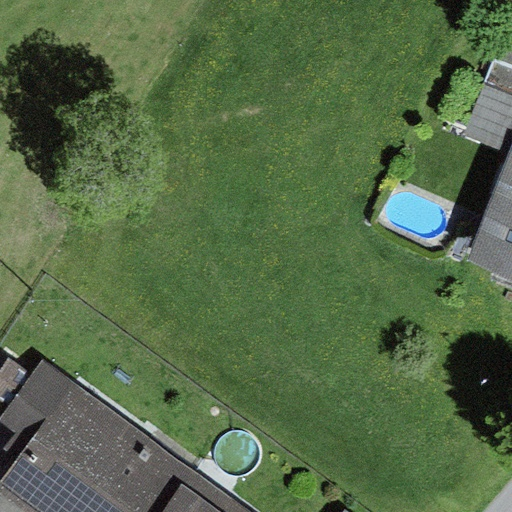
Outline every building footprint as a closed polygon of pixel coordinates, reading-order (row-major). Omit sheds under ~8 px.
[(511,29),(504,27),(485,76),(511,86),(511,29)] [(511,86),(485,76),(464,126),(510,144),(511,137),(511,86)] [(511,137),(510,144),(470,244),(511,260),(511,137)] [(0,468),(0,487),(33,511),(162,511),(196,467),(44,355),(2,412),(28,431),(0,468)] [(258,511),(196,467),(162,511),(258,511)]
